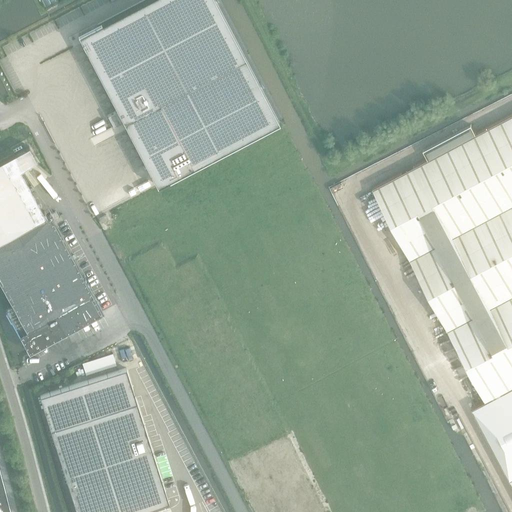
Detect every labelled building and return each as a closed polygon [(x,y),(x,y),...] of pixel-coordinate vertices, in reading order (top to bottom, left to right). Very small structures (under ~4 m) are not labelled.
[(114,127),(124,121),(158,185),(278,122),(214,0),(144,0),(79,34),(118,110),(108,115),(114,127)] [(511,114),(475,134),(470,124),(423,150),(427,158),(373,187),(485,400),(471,408),(511,484),(511,114)] [(29,146),(0,161),(0,282),(25,329),(34,346),(63,330),(60,324),(68,320),(63,311),(93,294),(93,293),(67,246),(50,214),(45,216),(19,169),(36,159),(29,146)] [(113,353),(82,362),(86,374),(116,365),(113,353)] [(76,511),(136,511),(169,502),(126,368),(39,395),(76,511)]
